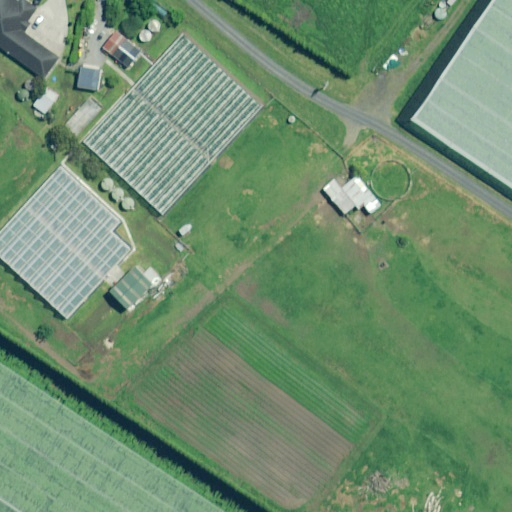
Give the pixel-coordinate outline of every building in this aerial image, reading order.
[(59,59),(25,34),(42,10),(27,0),(0,0),(0,47),(44,79),(59,59)] [(142,52),(116,30),(102,47),(128,68),(142,52)] [(185,31),(83,143),(162,215),(264,103),(185,31)] [(102,71),(80,68),(77,88),(99,91),(102,71)] [(44,114),(61,94),(50,85),(33,105),(44,114)] [(75,139),(102,109),(89,98),(63,127),(75,139)] [(120,222),(60,168),(0,233),(0,257),(68,319),(131,249),(112,231),(120,222)] [(381,205),(358,177),(342,190),(334,180),(324,189),(345,215),(356,206),(359,210),(364,205),(371,214),(381,205)] [(155,284),(138,266),(111,293),(128,311),(155,284)]
